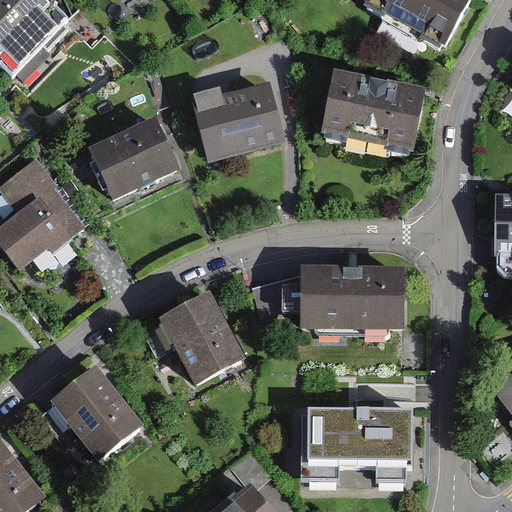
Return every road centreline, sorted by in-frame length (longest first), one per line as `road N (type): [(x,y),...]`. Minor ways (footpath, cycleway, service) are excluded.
road 1 (residential): [(456,231),(278,240),(216,257),(141,296),(0,408)]
road 2 (residential): [(454,511),(456,231)]
road 3 (residential): [(456,231),(457,141),(468,92),(511,12)]
